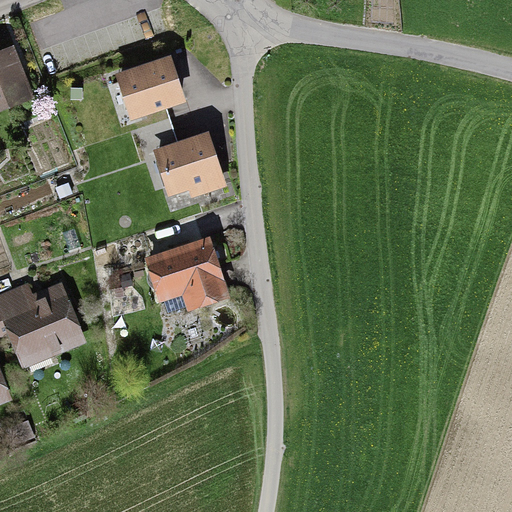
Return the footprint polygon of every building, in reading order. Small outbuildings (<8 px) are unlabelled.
[(0,106),(29,95),(12,53),(0,57),(0,106)] [(121,77),(138,129),(165,120),(161,107),(181,100),(168,61),(121,77)] [(175,148),(165,120),(138,129),(147,157),(159,153),(171,191),(201,181),(204,191),(222,185),(206,138),(175,148)] [(163,296),(185,288),(191,305),(224,294),(207,243),(151,262),(163,296)] [(0,335),(13,330),(26,361),(79,339),(60,293),(34,303),(28,287),(0,298),(0,335)]
